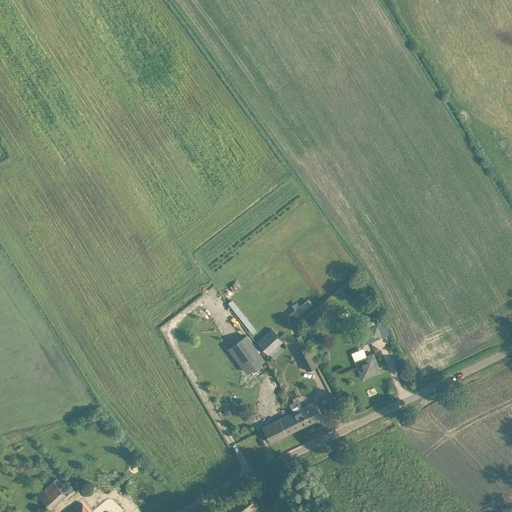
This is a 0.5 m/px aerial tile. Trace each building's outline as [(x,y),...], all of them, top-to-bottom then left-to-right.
[(353,299),(362,295),(357,286),(348,291),(353,299)] [(309,301),(290,316),(294,321),(313,306),(309,301)] [(361,331),(366,343),(382,336),(377,324),(361,331)] [(283,341),(271,328),(257,341),(269,354),(283,341)] [(246,336),(231,347),(247,371),(263,360),(246,336)] [(297,352),(307,370),(318,365),(308,346),(297,352)] [(359,369),(362,378),(376,373),(375,370),(376,368),(379,367),(375,358),(373,353),(355,361),(359,369)] [(273,376),(266,379),(271,389),(278,386),(273,376)] [(315,401),(293,412),(301,427),(323,416),(315,401)] [(301,427),(293,412),(263,427),(270,442),(301,427)] [(265,508),(271,511),(274,511),(290,486),(281,480),(265,508)] [(37,495),(51,508),(66,494),(52,481),(37,495)] [(220,511),(251,511),(261,504),(248,489),(220,511)] [(90,511),(82,502),(69,511),(90,511)]
